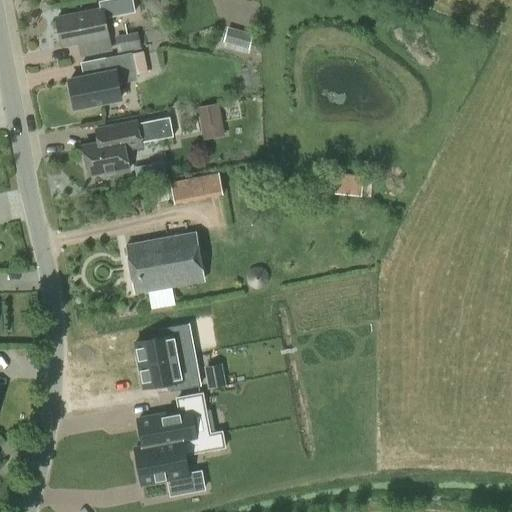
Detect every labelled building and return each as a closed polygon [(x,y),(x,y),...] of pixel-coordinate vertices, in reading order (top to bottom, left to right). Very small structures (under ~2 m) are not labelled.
[(109,35),(107,36),(101,8),(55,18),(60,46),(78,42),(80,58),(112,51),(109,35)] [(261,36),(227,28),(222,44),(256,53),(261,36)] [(138,33),(114,37),(117,53),(141,49),(138,33)] [(117,85),(137,81),(132,54),(105,59),(107,72),(68,79),(74,108),(120,100),(117,85)] [(224,136),(219,103),(198,107),(203,140),(224,136)] [(99,155),(85,158),(90,185),(106,182),(107,185),(131,181),(125,159),(141,155),(140,146),(173,140),(169,121),(136,127),(137,132),(97,140),(99,155)] [(218,173),(170,182),(174,205),(222,196),(218,173)] [(329,194),(361,197),(370,198),(372,179),(363,178),(363,176),(331,173),(329,194)] [(203,280),(194,233),(125,245),(134,292),(203,280)] [(252,268),(250,269),(248,271),(247,273),(246,275),(246,278),(246,280),(247,282),(248,284),(249,286),(251,288),(253,289),(256,289),(258,289),(260,289),(262,288),(264,287),(266,285),(267,283),(268,281),(268,278),(268,276),(267,274),(266,272),(265,270),(263,268),(261,267),(258,267),(256,267),(254,267),(252,268)] [(113,335),(117,358),(155,350),(148,317),(134,320),(137,330),(113,335)] [(155,350),(117,358),(122,380),(146,375),(148,386),(162,383),(155,350)] [(192,365),(180,368),(184,383),(195,381),(192,365)] [(116,423),(122,450),(161,441),(161,443),(172,440),(171,439),(174,438),(168,412),(191,407),(188,393),(158,400),(161,413),(116,423)] [(169,477),(161,443),(161,441),(122,450),(114,452),(122,487),(148,481),(152,497),(169,493),(165,477),(169,477)]
